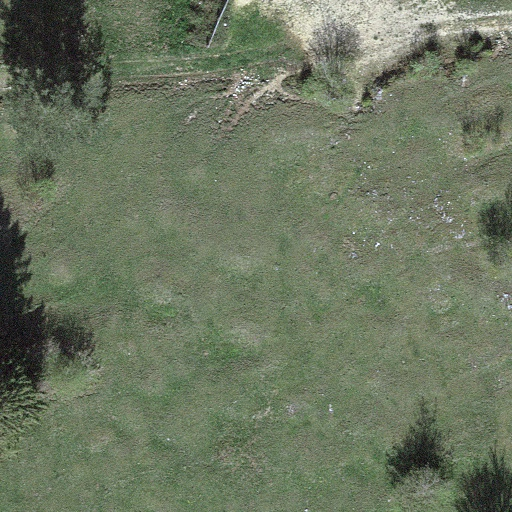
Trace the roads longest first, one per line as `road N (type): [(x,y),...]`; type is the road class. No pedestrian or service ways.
road 1 (track): [(0,73),(157,77),(309,17)]
road 2 (track): [(511,17),(309,17)]
